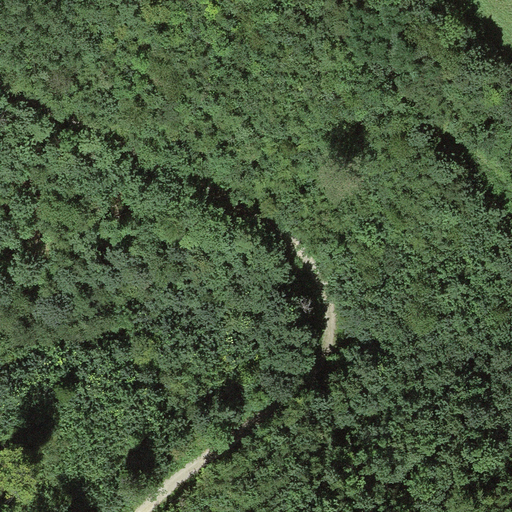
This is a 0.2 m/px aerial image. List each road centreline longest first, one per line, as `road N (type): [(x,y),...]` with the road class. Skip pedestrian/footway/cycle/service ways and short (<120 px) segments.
road 1 (track): [(0,83),(270,226),(306,257),(327,293),(325,355),(304,380),(136,511)]
road 2 (track): [(511,200),(312,0)]
